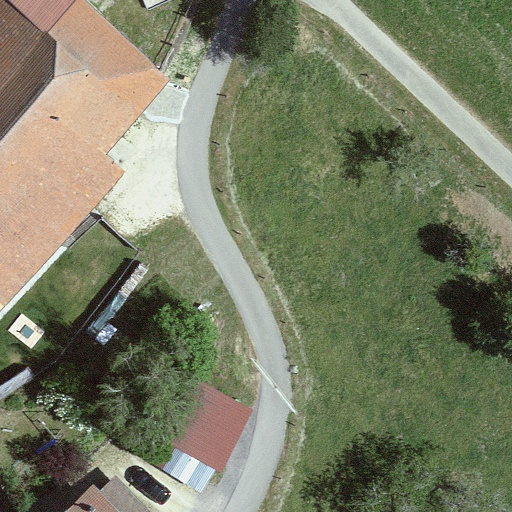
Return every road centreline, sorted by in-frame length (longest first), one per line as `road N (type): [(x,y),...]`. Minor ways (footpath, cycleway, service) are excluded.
road 1 (track): [(345,0),(511,167)]
road 2 (unknown): [(255,0),(189,191)]
